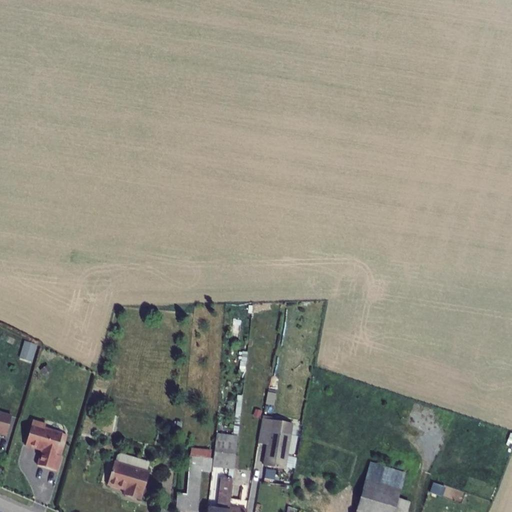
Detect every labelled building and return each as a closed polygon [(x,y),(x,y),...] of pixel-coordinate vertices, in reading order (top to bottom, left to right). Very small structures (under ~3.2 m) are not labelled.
[(0,433),(6,436),(12,417),(0,413),(0,433)] [(291,425),(262,421),(258,445),(267,447),(264,467),(283,470),(291,425)] [(47,426),(34,422),(27,447),(44,451),(40,467),(59,472),(63,457),(58,456),(64,434),(46,430),(47,426)] [(64,434),(58,456),(63,457),(69,436),(64,434)] [(238,441),(215,437),(212,460),(211,470),(234,473),(236,454),(238,441)] [(211,451),(191,450),(191,458),(210,459),(211,451)] [(113,464),(106,487),(124,492),(123,494),(140,499),(148,475),(146,474),(133,470),(136,462),(119,456),(116,458),(114,464),(113,464)] [(210,459),(191,458),(188,497),(176,495),(174,511),(198,511),(202,472),(211,473),(211,470),(212,460),(210,459)] [(395,466),(371,458),(361,488),(355,511),(406,511),(410,502),(397,498),(405,474),(394,470),(395,466)] [(136,462),(133,470),(146,474),(149,466),(136,462)] [(233,481),(223,480),(219,511),(206,510),(205,511),(228,511),(229,511),(233,481)] [(123,494),(122,498),(139,503),(140,499),(123,494)]
